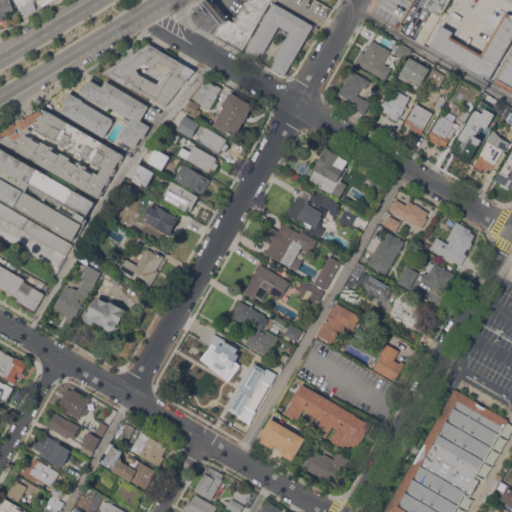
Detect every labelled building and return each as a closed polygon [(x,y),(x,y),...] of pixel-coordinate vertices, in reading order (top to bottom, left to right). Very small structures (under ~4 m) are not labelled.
[(11,0),(14,7),(13,7),(14,9),(7,12),(8,16),(0,19),(0,1),(1,1),(0,0),(11,0)] [(50,0),(38,7),(39,9),(24,18),(18,8),(20,7),(15,0),(50,0)] [(271,0),(243,51),(215,35),(226,17),(234,21),(245,0),(271,0)] [(449,13),(445,19),(442,17),(443,14),(426,4),(428,0),(449,0),(444,10),(445,11),(449,13)] [(314,25),(285,75),(273,67),(277,60),(275,59),(291,31),(280,25),(264,53),(262,52),(258,58),(245,51),(274,2),(314,25)] [(433,10),(441,15),(424,44),(416,39),(433,10)] [(511,37),(509,42),(511,43),(509,45),(508,45),(497,64),(498,65),(496,68),(495,67),(488,79),(483,76),(482,78),(428,47),(441,25),(453,32),(450,36),(480,54),(504,12),(507,14),(507,13),(511,15),(511,37)] [(366,43),(369,45),(372,40),(391,50),(384,63),(392,68),(386,79),(356,62),(366,43)] [(400,42),(412,49),(406,60),(394,54),(400,42)] [(104,72),(150,43),(195,70),(166,106),(104,72)] [(511,92),(496,83),(511,53),(511,92)] [(431,68),(421,85),(415,82),(414,84),(408,80),(407,81),(399,76),(410,56),(431,68)] [(446,75),(439,86),(428,79),(434,68),(446,75)] [(371,81),(362,97),(371,102),(364,114),(354,108),(357,103),(340,93),(349,78),(347,77),(351,69),(371,81)] [(149,106),(141,120),(151,126),(143,138),(141,137),(135,147),(119,137),(126,125),(127,126),(132,119),(100,99),(98,102),(96,101),(96,102),(81,93),(88,81),(90,83),(91,79),(103,86),(106,80),(149,106)] [(210,108),(195,100),(207,80),(214,84),(215,83),(222,87),(210,108)] [(410,97),(406,105),(407,105),(401,114),(397,120),(390,116),(391,114),(388,111),(381,107),(386,99),(389,100),(396,89),(410,97)] [(62,111),(66,105),(62,103),(69,91),(82,99),(82,100),(113,119),(112,121),(114,122),(104,137),(62,111)] [(209,120),(214,112),(220,115),(224,107),(222,106),(230,91),(254,105),(248,114),(249,115),(245,121),(244,121),(235,137),(214,125),(215,124),(209,120)] [(447,99),(441,108),(435,104),(440,95),(447,99)] [(200,104),(198,108),(202,110),(198,117),(183,109),(191,99),(200,104)] [(446,117),(454,102),(462,107),(453,121),(455,122),(453,126),(456,128),(446,146),(441,143),(440,145),(431,140),(432,138),(428,136),(441,114),(446,117)] [(421,135),(410,128),(411,126),(405,122),(412,110),(411,109),(412,106),(414,107),(416,103),(433,112),(421,135)] [(0,139),(0,134),(1,133),(7,130),(6,129),(15,124),(15,125),(18,123),(18,122),(33,112),(34,114),(41,109),(42,110),(44,108),(47,110),(47,109),(125,155),(117,169),(113,175),(112,174),(110,177),(112,178),(101,197),(100,197),(100,198),(0,139)] [(465,122),(459,118),(464,108),(471,112),(465,122)] [(200,123),(191,138),(177,129),(185,114),(200,123)] [(491,116),(497,119),(489,134),(483,130),(491,116)] [(467,161),(455,154),(455,153),(451,151),(464,129),(467,131),(471,123),(478,127),(474,134),(480,138),(467,161)] [(228,138),(227,139),(229,140),(227,143),(229,145),(226,151),(224,150),(222,154),(197,140),(205,126),(228,138)] [(181,135),(176,143),(166,137),(170,129),(181,135)] [(493,132),(509,142),(493,168),(487,165),(486,167),(484,166),(482,170),(474,165),(493,132)] [(217,157),(216,158),(218,159),(216,162),(219,163),(218,165),(220,166),(218,169),(216,168),(215,170),(213,169),(211,171),(210,171),(209,172),(186,159),(194,144),(217,157)] [(0,146),(95,202),(86,218),(88,219),(84,225),(82,224),(73,239),(0,196),(0,146)] [(341,156),(349,161),(344,169),(347,170),(341,181),(347,184),(340,198),(319,186),(320,184),(310,178),(327,147),(342,155),(341,156)] [(160,171),(145,163),(151,152),(165,160),(160,171)] [(511,189),(506,186),(508,184),(507,183),(505,185),(495,179),(501,170),(501,171),(508,158),(510,159),(511,157),(511,189)] [(150,168),(146,175),(135,169),(139,162),(150,168)] [(212,179),(203,195),(176,179),(185,163),(212,179)] [(369,173),(374,176),(375,173),(385,179),(378,192),(368,186),(369,184),(364,182),(369,173)] [(200,196),(199,198),(191,211),(188,209),(187,210),(165,198),(167,195),(165,194),(172,180),(200,196)] [(299,195),(311,202),(318,190),(342,204),(339,208),(339,214),(335,216),(331,213),(330,209),(322,204),(321,206),(328,210),(322,220),(323,221),(320,226),(325,228),(320,237),(308,230),(309,228),(305,226),(306,224),(288,214),(299,195)] [(390,209),(396,199),(407,205),(409,200),(415,204),(415,203),(422,207),(422,208),(431,213),(423,227),(390,209)] [(0,201),(28,219),(29,218),(73,244),(66,255),(0,215),(0,201)] [(170,235),(147,221),(149,219),(143,216),(150,204),(155,206),(156,204),(180,218),(170,235)] [(339,220),(346,209),(357,215),(351,226),(339,220)] [(390,215),(402,221),(396,231),(384,225),(390,215)] [(0,227),(0,237),(59,267),(66,253),(3,221),(0,227)] [(448,243),(450,241),(447,239),(457,221),(472,229),(471,231),(475,234),(465,253),(467,254),(461,265),(431,248),(437,237),(448,243)] [(318,240),(311,253),(301,247),(296,256),(303,260),(298,269),(291,265),(290,266),(266,252),(270,244),(264,240),(272,226),(279,230),(284,222),(287,224),(287,225),(300,233),(301,230),(318,240)] [(399,252),(400,253),(397,257),(396,256),(395,259),(396,259),(393,264),(392,263),(386,274),(368,264),(387,230),(405,241),(399,252)] [(135,250),(124,244),(131,231),(142,238),(135,250)] [(137,265),(147,248),(158,254),(159,253),(164,256),(157,269),(159,271),(151,286),(120,268),(125,258),(137,265)] [(303,281),(304,280),(302,279),(305,274),(316,280),(330,255),(341,262),(326,289),(316,283),(314,286),(324,292),(324,293),(303,281)] [(456,274),(451,283),(450,283),(448,286),(447,285),(443,293),(428,285),(429,283),(421,278),(424,272),(422,271),(429,259),(435,263),(435,262),(456,274)] [(291,282),(280,299),(269,292),(264,300),(257,296),(255,299),(244,292),(251,281),(250,281),(261,263),(291,282)] [(356,284),(363,267),(355,263),(347,280),(356,284)] [(32,308),(31,309),(27,307),(28,306),(25,304),(24,305),(20,303),(21,302),(17,300),(19,297),(11,293),(10,295),(7,293),(8,291),(2,288),(1,289),(0,288),(0,264),(25,279),(24,281),(45,294),(36,311),(32,308)] [(85,278),(82,277),(85,271),(83,269),(86,265),(100,273),(86,299),(74,319),(73,319),(72,321),(66,318),(67,316),(53,307),(65,287),(70,290),(72,286),(79,290),(85,278)] [(410,288),(398,281),(407,265),(419,272),(410,288)] [(380,297),(379,298),(375,296),(375,295),(362,288),(370,274),(390,286),(389,289),(392,291),(386,301),(380,297)] [(118,285),(111,281),(115,275),(122,279),(118,285)] [(319,301),(316,299),(314,303),(299,295),(301,291),(299,289),(303,281),(324,293),(319,301)] [(347,286),(359,293),(352,306),(339,298),(343,293),(347,286)] [(97,296),(109,302),(110,300),(127,310),(119,323),(118,322),(117,324),(117,326),(116,328),(115,329),(113,330),(111,331),(109,330),(108,330),(107,329),(106,328),(105,326),(92,318),(89,323),(80,319),(85,310),(89,312),(97,296)] [(414,326),(421,305),(393,296),(387,318),(414,326)] [(266,315),(265,316),(269,319),(266,324),(265,323),(261,331),(266,334),(268,330),(279,336),(268,356),(245,343),(254,328),(232,316),(238,307),(236,306),(240,300),(266,315)] [(362,316),(354,330),(350,327),(346,334),(340,331),(335,340),(334,340),(332,343),(318,334),(337,301),(362,316)] [(285,334),(291,324),(303,330),(297,341),(285,334)] [(227,380),(239,365),(234,361),(240,353),(218,335),(199,358),(227,380)] [(374,369),(382,355),(381,354),(387,343),(399,351),(394,359),(400,363),(401,361),(406,363),(396,381),(374,369)] [(0,348),(15,358),(16,356),(28,363),(23,373),(18,371),(15,377),(17,378),(14,383),(0,375),(0,370),(1,369),(0,368),(0,362),(1,360),(0,359),(0,348)] [(356,415),(371,424),(358,448),(352,445),(350,449),(342,445),(342,446),(340,444),(339,446),(331,441),(332,440),(331,439),(337,429),(332,426),(326,437),(315,431),(321,420),(303,410),(297,421),(285,414),(292,402),(291,402),(302,383),(356,415)] [(87,396),(88,395),(93,398),(93,399),(97,402),(92,411),(88,409),(85,415),(82,414),(79,418),(61,408),(62,406),(59,404),(68,388),(72,391),(73,388),(87,396)] [(383,511),(455,388),(478,402),(477,403),(485,407),(485,406),(509,419),(500,434),(509,440),(486,479),(477,474),(475,478),(479,480),(470,497),(474,500),(467,511),(383,511)] [(108,425),(102,436),(95,432),(101,421),(102,421),(112,407),(117,410),(108,425)] [(80,426),(73,437),(69,435),(67,438),(62,435),(62,434),(48,426),(56,412),(80,426)] [(306,438),(293,460),(281,454),(282,452),(281,451),(280,450),(280,448),(274,446),(273,448),(260,441),(264,435),(262,433),(271,417),(306,438)] [(94,451),(82,444),(86,436),(85,435),(86,432),(88,433),(89,431),(101,438),(94,451)] [(168,446),(162,455),(165,457),(159,465),(132,449),(142,431),(168,446)] [(61,443),(61,444),(71,450),(68,455),(70,456),(64,466),(63,465),(62,468),(49,461),(50,460),(40,455),(42,452),(33,446),(36,441),(39,442),(44,433),(61,443)] [(145,489),(102,462),(113,445),(124,451),(122,455),(123,461),(125,462),(130,454),(157,470),(145,489)] [(350,459),(345,469),(342,467),(335,478),(331,475),(329,478),(327,477),(326,480),(303,466),(313,449),(322,455),(324,453),(334,459),(336,456),(334,454),(336,450),(350,459)] [(39,460),(48,466),(49,464),(51,465),(50,467),(60,473),(52,486),(37,478),(36,481),(21,472),(26,463),(31,465),(36,457),(39,459),(39,460)] [(81,473),(78,478),(65,471),(68,465),(81,473)] [(211,499),(194,490),(206,469),(208,470),(210,466),(224,474),(221,478),(227,481),(216,501),(212,498),(211,499)] [(13,485),(14,486),(19,476),(42,489),(37,497),(25,491),(20,501),(8,494),(13,485)] [(494,477),(500,480),(487,503),(481,500),(494,477)] [(124,482),(142,491),(137,500),(140,502),(137,509),(115,498),(124,482)] [(53,494),(53,493),(51,492),(55,486),(64,491),(61,498),(53,494)] [(233,496),(239,486),(251,493),(245,504),(233,496)] [(511,488),(511,506),(510,510),(506,507),(508,504),(500,499),(507,486),(511,488)] [(60,510),(59,509),(57,511),(42,511),(53,494),(61,498),(65,501),(60,510)] [(217,506),(214,511),(187,511),(186,511),(183,510),(190,499),(192,500),(196,494),(217,506)] [(0,511),(0,507),(5,498),(6,498),(30,511),(0,511)] [(245,505),(240,511),(234,511),(226,507),(232,498),(245,505)] [(282,509),(280,511),(260,511),(267,500),(282,509)] [(106,502),(107,501),(127,511),(100,511),(102,509),(100,508),(104,501),(106,502)]
